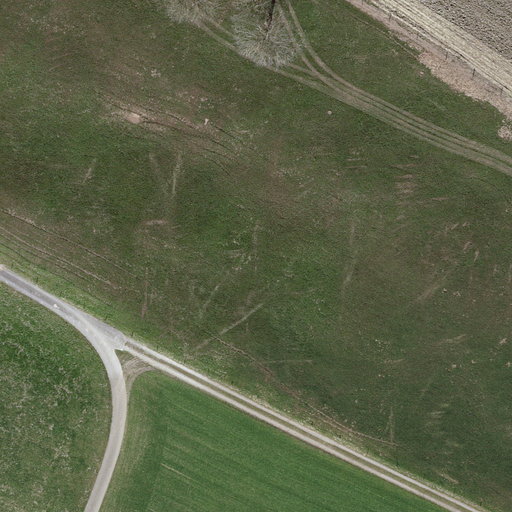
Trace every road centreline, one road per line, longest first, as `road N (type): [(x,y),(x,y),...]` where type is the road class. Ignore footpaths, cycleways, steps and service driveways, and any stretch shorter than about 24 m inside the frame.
road 1 (track): [(108,352),(131,350),(443,511)]
road 2 (track): [(96,511),(123,437),(125,391),(108,352)]
road 3 (track): [(108,352),(84,325),(0,273)]
